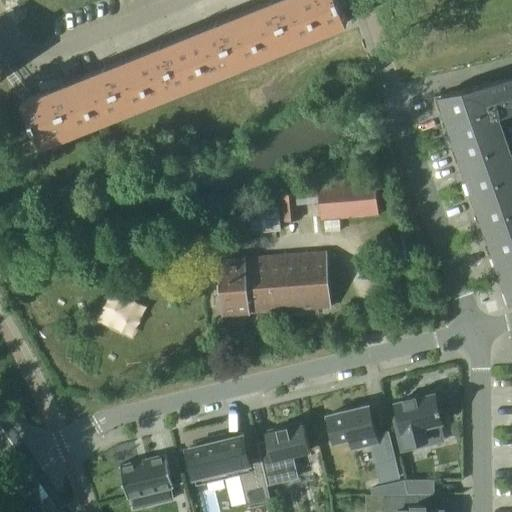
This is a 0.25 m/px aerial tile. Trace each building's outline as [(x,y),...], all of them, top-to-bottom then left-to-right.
[(348,22),(339,0),(285,0),(45,96),(43,91),(24,99),(42,143),(348,22)] [(511,77),(438,95),(444,112),(450,128),(453,138),(488,238),(489,242),(511,303),(511,168),(510,162),(511,160),(511,77)] [(320,183),(324,219),(381,214),(378,177),(320,183)] [(297,219),(295,193),(283,195),(285,220),(297,219)] [(279,206),(250,209),(252,232),(281,230),(279,206)] [(251,313),(250,312),(331,306),(326,252),(246,258),(246,256),(221,258),(225,315),(251,313)] [(226,332),(228,350),(250,349),(248,331),(226,332)] [(427,439),(424,426),(441,422),(439,411),(441,411),(436,390),(404,398),(405,400),(396,402),(400,415),(394,417),(402,450),(412,448),(410,443),(427,439)] [(377,463),(395,458),(388,431),(376,434),(369,404),(357,407),(346,410),(328,414),(335,442),(351,438),(353,448),(372,443),(377,463)] [(268,485),(284,481),(299,477),(298,471),(294,454),(311,450),(307,433),(304,420),(277,426),(278,429),(266,432),(267,439),(258,442),(268,485)] [(246,504),(248,504),(270,498),(261,457),(248,460),(242,435),(240,436),(227,439),(225,433),(219,435),(221,440),(188,448),(193,468),(197,484),(240,474),(247,502),(246,502),(246,504)] [(121,464),(120,465),(128,498),(129,497),(151,492),(154,503),(174,498),(171,487),(173,486),(173,487),(174,486),(166,453),(165,454),(121,465),(121,464)] [(405,479),(371,487),(373,494),(383,494),(408,493),(405,479)] [(408,493),(421,493),(435,493),(435,479),(405,479),(408,493)] [(443,511),(444,509),(426,509),(426,504),(421,504),(421,493),(408,493),(383,494),(383,511),(443,511)]
